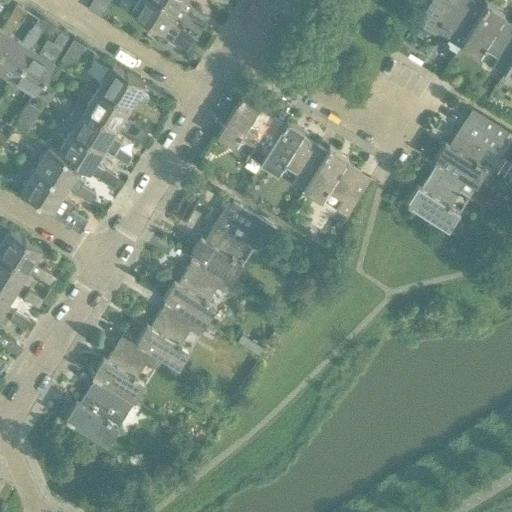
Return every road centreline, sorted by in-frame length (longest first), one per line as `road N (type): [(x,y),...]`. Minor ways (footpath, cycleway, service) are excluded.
road 1 (residential): [(107,263),(0,426)]
road 2 (residential): [(206,100),(107,263)]
road 3 (residential): [(206,100),(48,0)]
road 4 (residential): [(396,140),(240,43)]
road 5 (residential): [(107,263),(0,196)]
